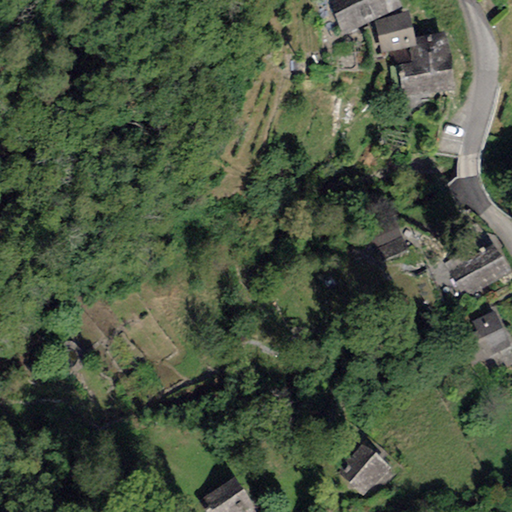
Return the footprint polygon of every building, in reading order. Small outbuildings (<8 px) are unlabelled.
[(393,0),(329,0),(344,34),(398,11),(393,0)] [(380,56),(408,51),(416,50),(415,42),(411,18),(375,24),(380,56)] [(409,65),(397,67),(401,100),(454,93),(447,38),(415,42),(416,50),(408,51),(409,65)] [(498,249),(450,271),(463,301),(511,279),(498,249)] [(510,352),(494,315),(474,325),(478,335),(457,344),(469,370),(510,352)] [(389,470),(360,446),(335,476),(363,500),(389,470)] [(253,511),(237,481),(199,502),(204,511),(253,511)]
